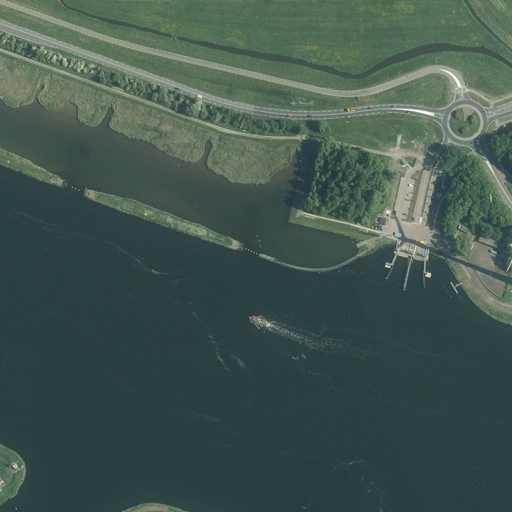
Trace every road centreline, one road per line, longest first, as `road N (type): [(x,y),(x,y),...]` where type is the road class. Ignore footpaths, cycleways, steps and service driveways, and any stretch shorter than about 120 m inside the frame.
road 1 (tertiary): [(457,82),(435,70),(332,94),(131,47),(0,2)]
road 2 (primary): [(417,111),(310,116),(243,109),(0,24)]
road 3 (track): [(71,0),(175,30),(171,43),(115,42)]
road 4 (track): [(308,138),(435,161)]
